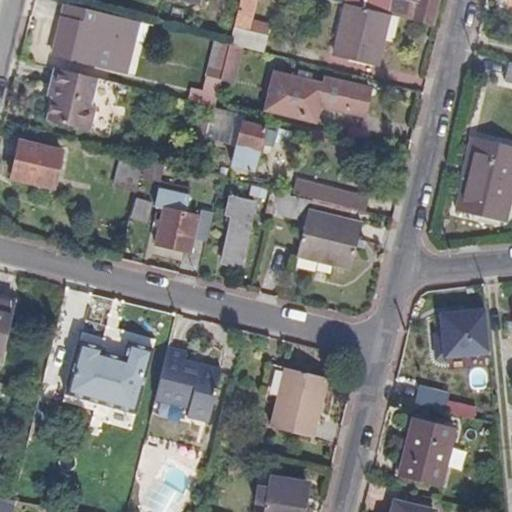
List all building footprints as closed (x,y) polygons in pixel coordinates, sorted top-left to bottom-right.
[(253,0),(237,0),(235,9),(251,13),(253,0)] [(411,24),(429,28),(435,0),(400,0),(416,4),(411,24)] [(87,10),(63,4),(60,17),(84,23),(87,10)] [(394,19),(344,7),(332,57),(372,67),(380,38),(389,40),(394,19)] [(178,23),(181,12),(169,9),(167,21),(178,23)] [(251,13),(235,9),(230,29),(265,38),(268,26),(249,21),(251,13)] [(84,23),(60,17),(51,54),(108,69),(116,36),(120,19),(87,10),(84,23)] [(120,19),(116,36),(108,69),(124,71),(132,40),(137,23),(120,19)] [(265,38),(230,29),(226,45),(241,49),(261,54),(265,38)] [(217,83),(226,45),(210,41),(201,79),(217,83)] [(241,49),(226,45),(217,83),(232,87),(241,49)] [(511,84),(511,62),(507,61),(502,82),(511,84)] [(96,79),(53,68),(49,86),(53,87),(50,98),(45,120),(90,132),(95,107),(90,106),(96,79)] [(366,91),(318,78),(316,84),(305,82),(307,75),(295,72),(293,79),(273,74),(264,111),(308,122),(313,104),(359,116),(366,91)] [(243,115),(211,107),(206,126),(203,139),(235,147),(241,121),(243,115)] [(241,121),(235,147),(232,157),(254,163),(263,127),(241,121)] [(189,147),(200,150),(203,139),(206,126),(195,123),(189,147)] [(503,221),(511,185),(511,148),(471,138),(454,208),(503,221)] [(51,190),(61,152),(18,141),(9,180),(51,190)] [(133,197),(143,158),(118,151),(109,190),(111,191),(125,195),(133,197)] [(163,162),(143,158),(137,181),(157,186),(163,162)] [(307,198),(311,183),(293,179),(290,194),(307,198)] [(307,198),(362,212),(365,196),(311,183),(307,198)] [(116,236),(125,195),(111,191),(108,203),(94,199),(91,210),(105,213),(101,233),(116,236)] [(205,240),(209,222),(185,215),(189,199),(160,191),(155,210),(161,211),(152,245),(189,254),(193,238),(205,240)] [(301,219),(305,202),(277,195),(273,213),(301,219)] [(237,267),(253,203),(223,196),(218,218),(225,220),(214,262),(237,267)] [(152,203),(133,199),(126,225),(145,230),(152,203)] [(349,269),(360,224),(306,211),(295,255),(349,269)] [(15,303),(0,299),(0,351),(2,352),(15,303)] [(438,360),(491,356),(486,314),(441,318),(443,338),(436,338),(438,360)] [(64,394),(134,412),(151,348),(126,342),(122,358),(101,353),(102,348),(77,341),(64,394)] [(187,353),(167,349),(155,399),(189,408),(187,417),(207,422),(221,372),(199,367),(199,371),(184,368),(185,363),(187,353)] [(484,388),(487,372),(451,363),(444,397),(482,405),(486,388),(484,388)] [(307,439),(323,379),(282,369),(267,428),(307,439)] [(406,406),(432,412),(435,396),(410,390),(406,406)] [(456,418),(494,427),(497,415),(459,406),(456,418)] [(437,486),(451,429),(411,419),(397,476),(437,486)] [(295,511),(301,488),(267,480),(264,492),(256,491),(253,507),(260,509),(259,511),(295,511)] [(0,511),(12,511),(16,500),(0,497),(0,511)]
